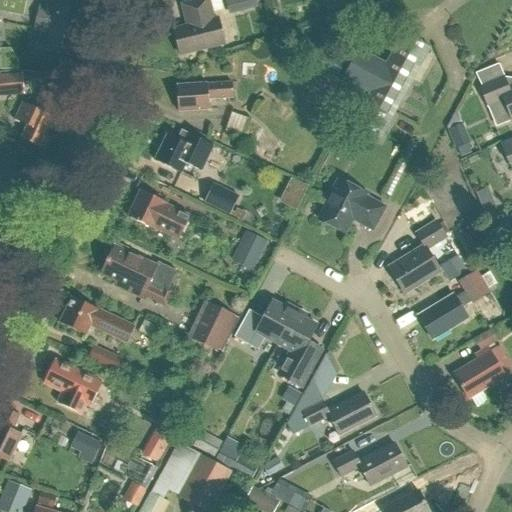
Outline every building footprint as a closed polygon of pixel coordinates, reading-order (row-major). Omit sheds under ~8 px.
[(28,0),(0,0),(1,12),(25,16),(28,0)] [(230,17),(259,9),(256,0),(233,0),(226,2),(230,17)] [(212,22),(207,1),(181,8),(185,28),(172,32),(179,59),(222,47),(217,21),(212,22)] [(37,16),(34,29),(50,32),(47,48),(75,54),(81,27),(84,13),(56,7),(55,11),(39,7),(37,16)] [(428,48),(402,34),(385,65),(358,51),(344,78),(371,92),(353,125),(380,139),(428,48)] [(0,98),(26,96),(24,75),(0,77),(0,98)] [(511,87),(509,89),(503,77),(478,88),(486,109),(488,109),(497,129),(510,123),(511,122),(511,87)] [(179,113),(209,111),(208,101),(233,99),(232,84),(177,88),(179,113)] [(48,116),(56,99),(42,92),(34,110),(23,104),(15,121),(24,126),(27,127),(21,140),(40,149),(54,119),(48,116)] [(456,150),(471,143),(464,125),(448,131),(456,150)] [(199,140),(195,150),(167,137),(156,163),(182,174),(185,166),(198,171),(206,155),(211,145),(199,140)] [(511,140),(498,147),(507,167),(511,164),(511,140)] [(0,207),(6,210),(11,212),(11,211),(13,207),(16,201),(25,182),(20,180),(12,176),(4,172),(3,173),(0,171),(0,207)] [(307,184),(298,180),(286,205),(295,209),(307,184)] [(373,232),(386,208),(367,198),(368,196),(339,180),(325,206),(326,207),(318,220),(346,235),(353,221),(373,232)] [(215,183),(205,202),(228,214),(236,218),(235,220),(240,222),(241,221),(246,211),(241,211),(236,209),(234,212),(230,210),(237,195),(215,183)] [(178,240),(188,218),(165,207),(166,205),(141,193),(128,219),(154,231),(155,229),(178,240)] [(491,196),(479,201),(485,214),(496,209),(491,196)] [(405,295),(441,272),(428,252),(448,239),(436,221),(414,235),(422,247),(388,269),(405,295)] [(511,242),(511,240),(506,226),(491,232),(498,248),(511,242)] [(251,270),(264,242),(246,233),(233,262),(251,270)] [(392,259),(405,242),(396,235),(383,252),(392,259)] [(156,268),(127,254),(128,251),(113,244),(107,256),(110,257),(100,277),(127,289),(125,293),(142,301),(151,283),(168,292),(177,274),(158,265),(156,268)] [(457,256),(439,268),(449,283),(467,271),(457,256)] [(463,311),(491,294),(477,272),(458,283),(466,297),(458,302),(454,296),(418,317),(432,340),(468,319),(463,311)] [(133,328),(72,299),(60,325),(86,337),(90,327),(125,344),(133,328)] [(247,316),(235,338),(259,351),(266,339),(278,345),(297,310),(288,305),(286,309),(273,302),(261,324),(247,316)] [(236,317),(211,306),(207,304),(190,342),(219,355),(236,317)] [(297,310),(278,345),(290,352),(277,377),(301,391),(307,378),(322,351),(308,343),(317,326),(304,319),(306,315),(297,310)] [(497,329),(476,340),(481,349),(502,339),(497,329)] [(331,330),(322,350),(333,354),(341,335),(331,330)] [(117,376),(124,362),(95,348),(88,363),(117,376)] [(468,399),(505,377),(488,348),(474,356),(478,362),(454,376),(468,399)] [(55,357),(44,380),(52,384),(62,389),(57,400),(81,411),(86,400),(90,403),(102,379),(55,357)] [(291,420),(283,434),(295,441),(303,427),(307,425),(310,429),(328,420),(337,437),(375,418),(363,395),(351,401),(328,412),(321,399),(313,382),(291,420)] [(291,390),(285,401),(295,407),(301,395),(291,390)] [(175,408),(161,435),(172,440),(186,414),(175,408)] [(12,433),(20,417),(6,410),(0,423),(0,460),(8,464),(21,437),(12,433)] [(216,459),(223,444),(202,433),(195,448),(216,459)] [(81,451),(78,458),(91,464),(101,443),(87,437),(81,451)] [(406,468),(394,445),(358,463),(353,452),(331,463),(340,480),(359,470),(367,487),(406,468)] [(202,511),(207,511),(229,472),(185,448),(164,486),(178,494),(176,498),(202,511)] [(252,481),(260,467),(235,454),(228,468),(252,481)] [(267,477),(283,468),(276,457),(261,466),(267,477)] [(304,489),(311,508),(361,490),(356,476),(335,483),(330,466),(316,471),(321,484),(304,489)] [(24,511),(32,493),(9,484),(0,505),(0,511),(1,511),(24,511)] [(124,501),(137,509),(147,491),(133,484),(124,501)] [(251,487),(244,501),(257,508),(265,494),(251,487)] [(149,493),(139,511),(162,511),(168,503),(149,493)] [(428,511),(419,493),(394,506),(389,497),(379,502),(383,511),(428,511)] [(54,511),(57,499),(41,495),(38,506),(54,511)]
